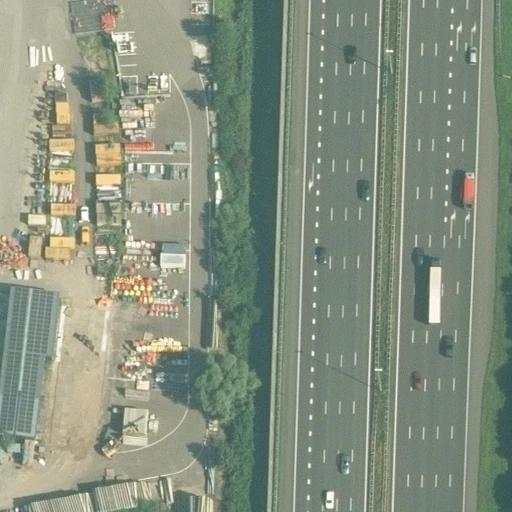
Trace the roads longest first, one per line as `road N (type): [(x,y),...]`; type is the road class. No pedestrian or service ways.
road 1 (motorway): [(427,511),(444,0)]
road 2 (motorway): [(352,0),(337,511)]
